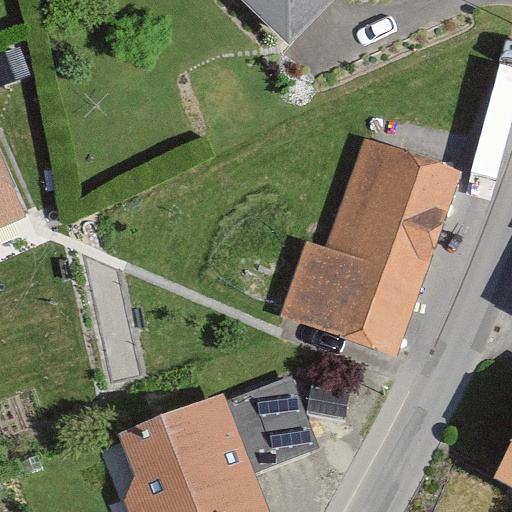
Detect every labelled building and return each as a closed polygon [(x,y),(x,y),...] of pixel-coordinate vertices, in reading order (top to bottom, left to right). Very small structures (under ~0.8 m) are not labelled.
[(330,0),(233,0),(286,48),(330,0)] [(0,80),(20,72),(11,50),(0,54),(0,80)] [(455,174),(364,142),(323,257),(301,249),(275,325),(388,364),(455,174)] [(0,229),(17,222),(0,181),(0,229)] [(128,483),(119,511),(259,511),(220,403),(113,443),(128,483)] [(511,443),(490,490),(511,500),(511,443)]
